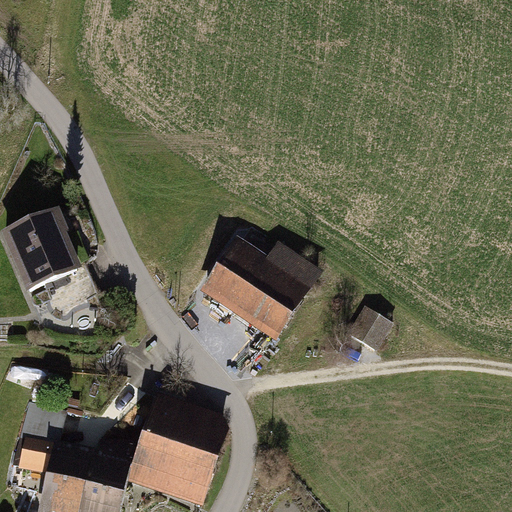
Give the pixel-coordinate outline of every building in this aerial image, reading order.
[(57,218),(53,216),(6,236),(30,292),(77,272),(62,237),(64,232),(57,218)] [(237,246),(207,290),(276,337),(318,276),(279,250),(268,267),(237,246)] [(393,326),(366,309),(349,334),(376,351),(393,326)] [(45,511),(80,511),(93,459),(51,450),(60,410),(30,402),(14,465),(52,473),(43,511),(45,511)] [(170,491),(201,501),(222,440),(218,431),(157,409),(142,453),(135,473),(172,485),(170,491)] [(93,459),(80,511),(118,511),(127,470),(135,473),(142,453),(104,444),(100,462),(93,459)]
